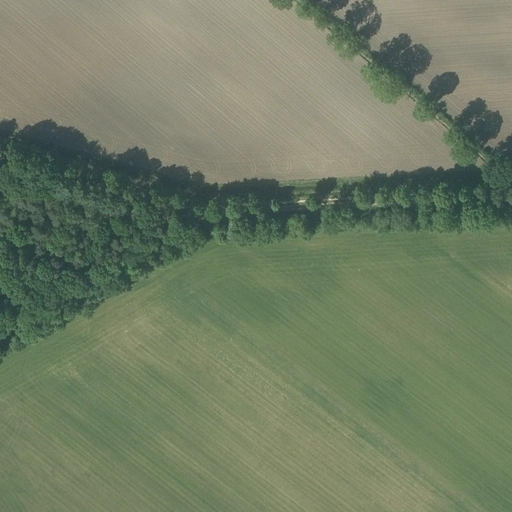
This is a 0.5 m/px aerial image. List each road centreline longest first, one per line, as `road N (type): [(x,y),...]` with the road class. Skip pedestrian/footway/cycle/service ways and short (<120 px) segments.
road 1 (track): [(0,326),(198,218),(511,197)]
road 2 (track): [(194,213),(0,157)]
